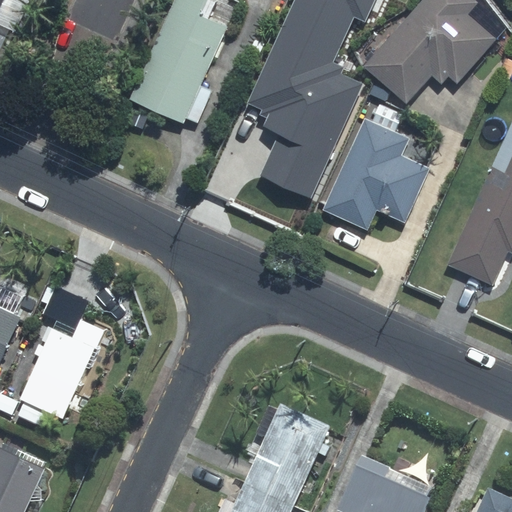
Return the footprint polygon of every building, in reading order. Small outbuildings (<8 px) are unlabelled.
[(0,0),(0,40),(7,26),(22,33),(37,0),(0,0)] [(184,0),(139,101),(192,125),(195,120),(204,124),(219,92),(209,88),(235,29),(217,21),(224,4),(217,1),(217,0),(184,0)] [(483,0),(434,0),(374,68),(416,106),(441,77),(451,86),(458,77),(467,85),(507,41),(479,15),(489,5),(483,0)] [(286,54),(296,33),(287,29),(249,109),(270,119),(298,60),(286,54)] [(334,82),(355,93),(365,75),(344,64),(334,82)] [(274,117),(250,166),(313,197),(336,148),(315,137),(323,121),(302,111),(295,127),(274,117)] [(409,158),(417,140),(373,120),(331,211),(375,231),(384,211),(413,224),(437,171),(409,158)] [(511,141),(456,266),(500,286),(511,260),(511,141)] [(67,284),(56,308),(77,317),(87,293),(67,284)] [(0,358),(8,362),(31,315),(0,300),(0,358)] [(30,394),(34,395),(26,412),(49,423),(57,406),(71,412),(103,343),(55,321),(49,335),(56,339),(30,394)] [(5,391),(0,402),(0,403),(18,412),(24,400),(5,391)] [(263,430),(274,434),(253,482),(302,505),(339,425),(289,402),(285,410),(275,405),(263,430)] [(6,445),(0,458),(0,511),(31,511),(53,466),(6,445)] [(438,494),(441,486),(373,454),(347,509),(354,511),(434,511),(442,496),(438,494)] [(298,511),(302,505),(253,482),(239,511),(298,511)] [(511,511),(511,494),(497,488),(486,511),(511,511)]
